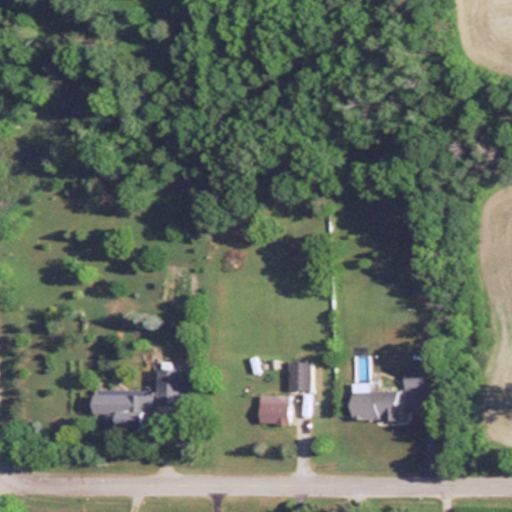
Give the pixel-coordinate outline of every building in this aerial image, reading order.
[(404,228),(404,262),(424,262),(424,228),(404,228)] [(311,361),(289,361),(289,388),(311,388),(311,361)] [(193,367),(157,367),(157,418),(193,418),(193,367)] [(422,390),(422,367),(404,367),(404,390),(422,390)] [(369,391),(369,382),(350,383),(351,420),(401,419),(400,390),(369,391)] [(288,422),(288,396),(261,396),(261,422),(288,422)]
